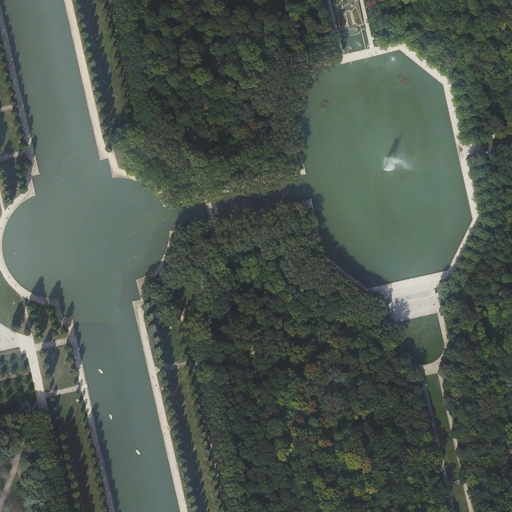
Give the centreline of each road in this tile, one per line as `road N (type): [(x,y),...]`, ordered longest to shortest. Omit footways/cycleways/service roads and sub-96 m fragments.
road 1 (track): [(151,370),(511,291)]
road 2 (track): [(460,148),(477,220),(449,274),(365,293),(319,257),(308,203)]
road 3 (track): [(66,0),(101,155),(112,154),(115,172),(142,179),(166,202)]
road 4 (track): [(205,194),(301,172),(290,117),(315,65),(342,59)]
road 5 (track): [(110,0),(142,130),(186,155),(205,194)]
road 6 (track): [(0,226),(28,191),(25,172),(33,171),(0,21)]
road 7 (track): [(226,511),(179,311)]
road 8 (track): [(342,59),(399,46),(445,82),(460,148)]
road 9 (track): [(110,511),(71,340)]
road 10 (track): [(30,348),(68,511)]
road 11 (track): [(470,511),(435,362)]
road 12 (track): [(418,366),(451,511)]
road 13 (track): [(201,0),(307,83)]
road 14 (track): [(394,316),(404,357),(429,366),(444,350),(437,307)]
